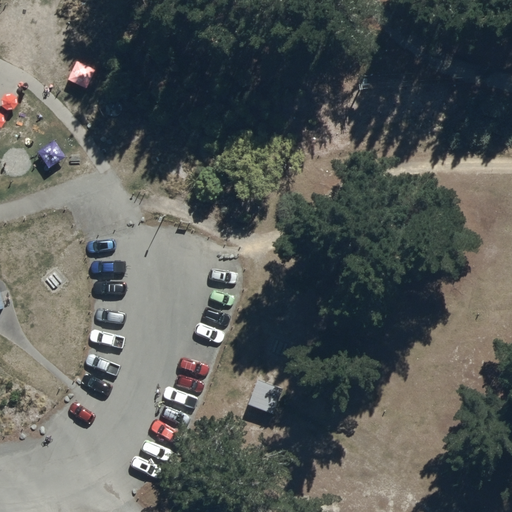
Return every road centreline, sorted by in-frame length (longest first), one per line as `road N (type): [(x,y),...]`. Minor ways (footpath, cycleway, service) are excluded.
road 1 (track): [(150,282),(96,186),(0,213)]
road 2 (track): [(364,0),(412,50),(511,86)]
